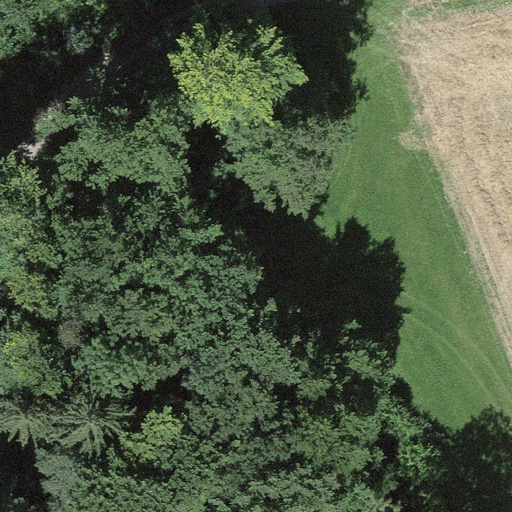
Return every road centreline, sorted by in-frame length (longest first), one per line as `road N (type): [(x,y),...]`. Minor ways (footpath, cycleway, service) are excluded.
road 1 (track): [(258,0),(143,27),(56,103),(0,204)]
road 2 (track): [(21,160),(215,248),(337,267)]
